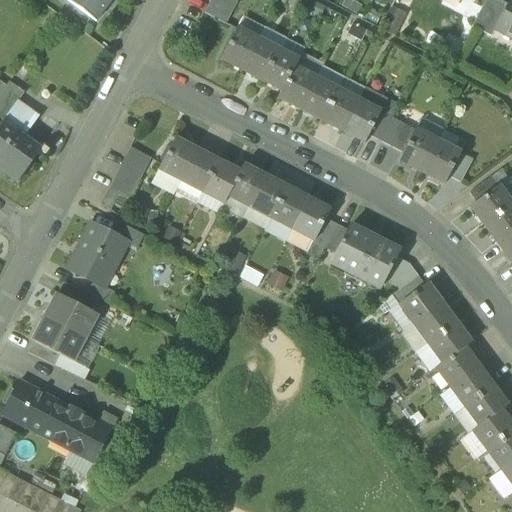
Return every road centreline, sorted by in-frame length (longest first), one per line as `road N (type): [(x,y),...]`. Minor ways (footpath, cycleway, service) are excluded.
road 1 (residential): [(127,66),(422,223),(511,332)]
road 2 (residential): [(38,238),(127,66)]
